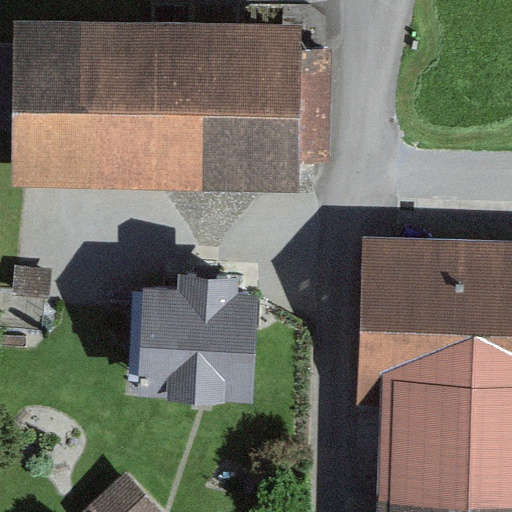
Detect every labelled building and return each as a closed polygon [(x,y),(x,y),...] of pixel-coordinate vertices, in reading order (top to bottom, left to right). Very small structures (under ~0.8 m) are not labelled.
[(308,23),(21,26),(23,188),(309,186),(308,23)] [(511,511),(511,244),(382,238),(375,406),(399,407),(394,511),(511,511)] [(142,388),(266,393),(271,285),(246,284),(247,264),(189,262),(187,291),(146,289),(142,388)] [(0,333),(54,342),(64,287),(1,276),(0,283),(0,333)] [(174,511),(177,510),(135,470),(95,511),(174,511)]
